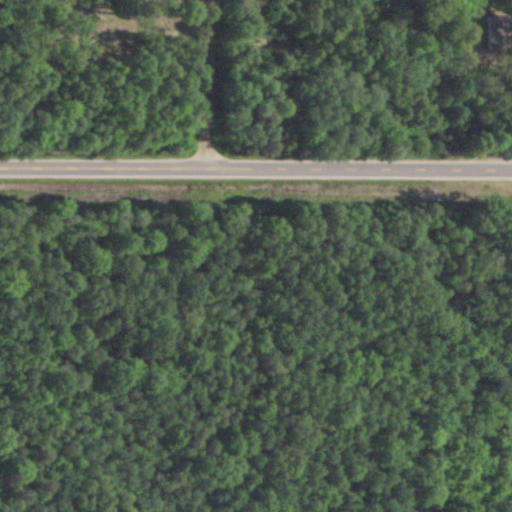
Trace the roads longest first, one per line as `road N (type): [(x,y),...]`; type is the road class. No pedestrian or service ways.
road 1 (tertiary): [(0,167),(511,168)]
road 2 (residential): [(203,168),(205,0)]
